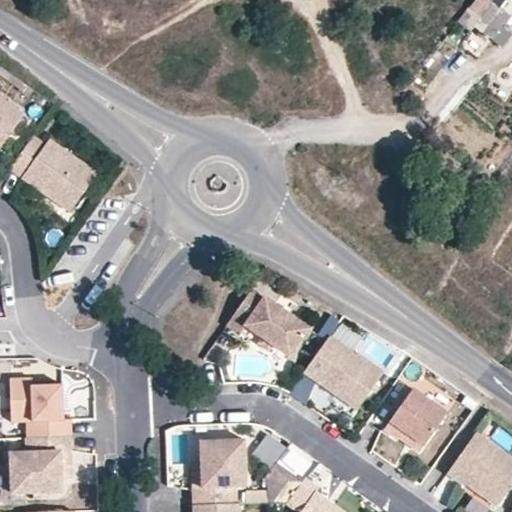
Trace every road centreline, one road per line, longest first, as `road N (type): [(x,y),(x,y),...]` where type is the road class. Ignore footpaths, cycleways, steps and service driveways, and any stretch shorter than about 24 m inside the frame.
road 1 (residential): [(426,511),(265,404),(130,408)]
road 2 (track): [(318,0),(318,23),(356,101),(354,120),(341,129),(287,131),(254,149)]
road 3 (tertiary): [(439,344),(270,192)]
road 4 (tertiary): [(250,227),(439,344)]
road 5 (tertiary): [(199,141),(64,76)]
road 6 (residential): [(175,207),(134,278),(120,343)]
road 7 (residential): [(120,343),(148,299),(217,236)]
road 8 (tertiary): [(64,76),(172,172)]
road 9 (residential): [(39,329),(26,301),(20,246),(0,215)]
